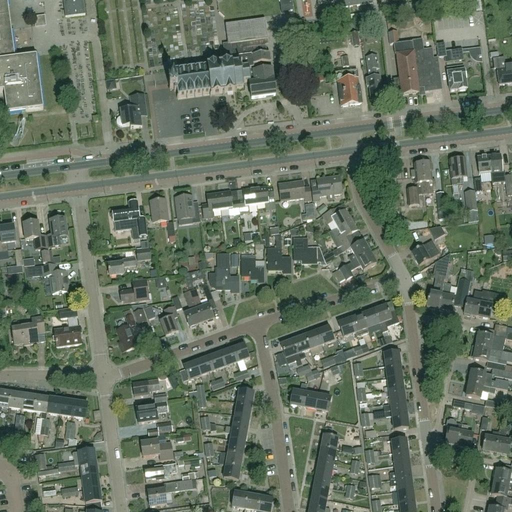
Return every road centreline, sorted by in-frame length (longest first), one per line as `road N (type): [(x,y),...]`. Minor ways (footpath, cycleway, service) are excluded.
road 1 (tertiary): [(350,130),(72,165)]
road 2 (tertiary): [(76,190),(353,156)]
road 3 (residential): [(289,511),(257,323)]
road 4 (residential): [(102,376),(76,190)]
road 5 (residential): [(408,313),(459,323),(428,454)]
road 6 (residential): [(102,376),(257,323)]
road 7 (tertiary): [(511,108),(350,130)]
road 8 (tertiary): [(353,156),(511,134)]
road 9 (residential): [(257,323),(403,278)]
road 10 (residential): [(428,454),(408,313)]
road 11 (residential): [(121,511),(102,376)]
road 12 (residential): [(403,278),(359,202),(353,156)]
